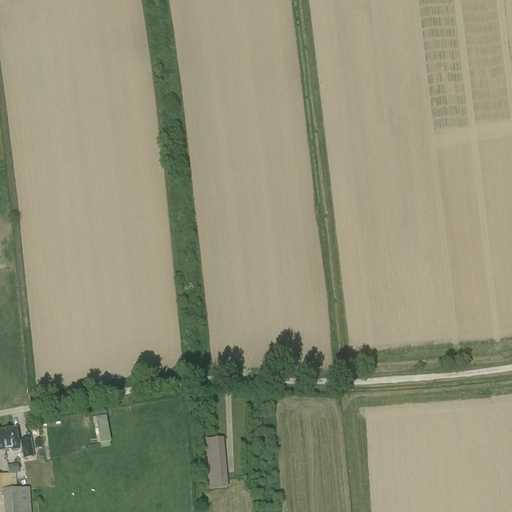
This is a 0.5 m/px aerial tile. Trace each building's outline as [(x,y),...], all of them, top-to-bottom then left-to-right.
[(107,417),(106,411),(93,413),(94,419),(95,419),(99,445),(100,444),(101,449),(111,447),(110,443),(106,417),(107,417)] [(1,431),(4,451),(12,450),(12,451),(19,450),(19,449),(22,448),(24,460),(34,458),(31,440),(21,442),(18,443),(15,429),(1,431)] [(227,489),(223,439),(206,441),(210,490),(227,489)] [(18,473),(18,462),(8,463),(8,474),(18,473)] [(12,478),(12,475),(0,475),(0,492),(2,493),(3,511),(31,511),(29,489),(16,490),(15,478),(12,478)]
